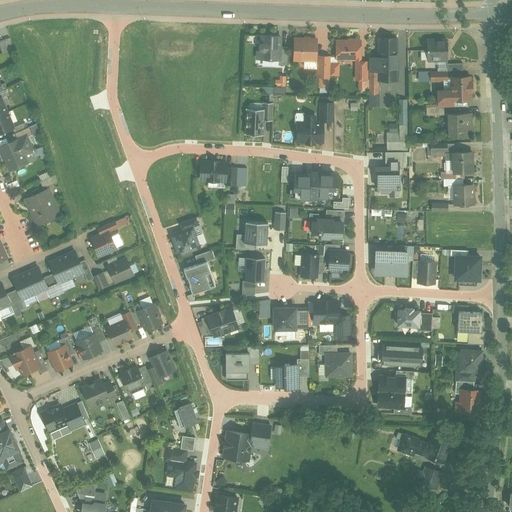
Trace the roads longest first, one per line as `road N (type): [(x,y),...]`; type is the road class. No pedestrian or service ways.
road 1 (tertiary): [(492,14),(114,5)]
road 2 (residential): [(362,291),(362,195),(353,161),(192,145),(132,161)]
road 3 (residential): [(502,299),(492,14)]
road 4 (residential): [(216,399),(357,397),(366,380),(362,291)]
road 5 (residential): [(489,511),(504,387),(502,299)]
road 6 (residential): [(188,328),(13,401)]
road 7 (residential): [(132,161),(188,328)]
road 8 (residential): [(114,5),(112,104),(132,161)]
road 9 (residential): [(502,299),(362,291)]
road 10 (residential): [(64,511),(13,401)]
